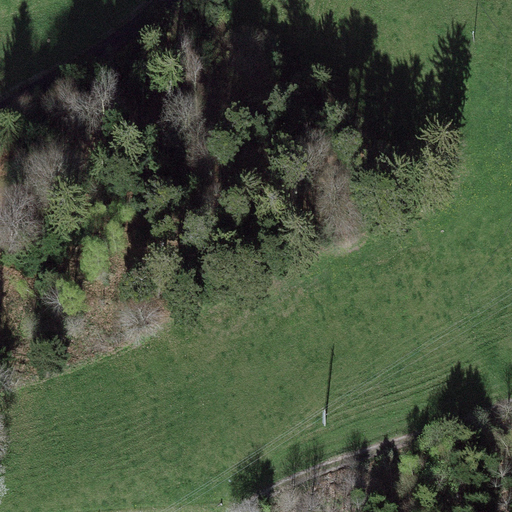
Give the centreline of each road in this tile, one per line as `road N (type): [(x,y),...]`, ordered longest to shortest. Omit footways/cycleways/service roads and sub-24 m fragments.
road 1 (track): [(250,511),(285,485),(511,403)]
road 2 (unclassified): [(0,108),(166,0)]
